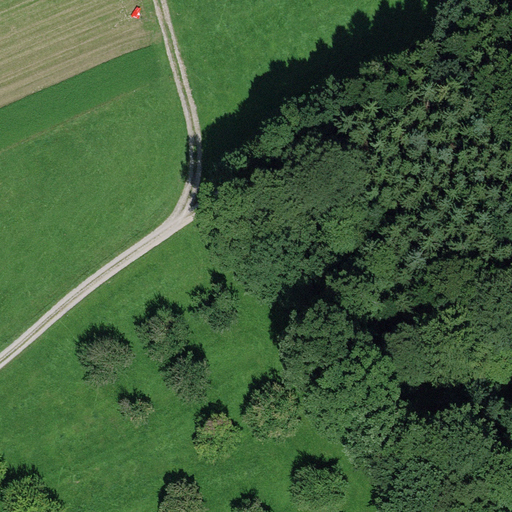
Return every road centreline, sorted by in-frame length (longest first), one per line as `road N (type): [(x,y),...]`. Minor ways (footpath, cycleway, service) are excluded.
road 1 (track): [(511,2),(182,222)]
road 2 (track): [(182,222),(101,276),(0,361)]
road 3 (track): [(182,222),(198,165),(159,0)]
